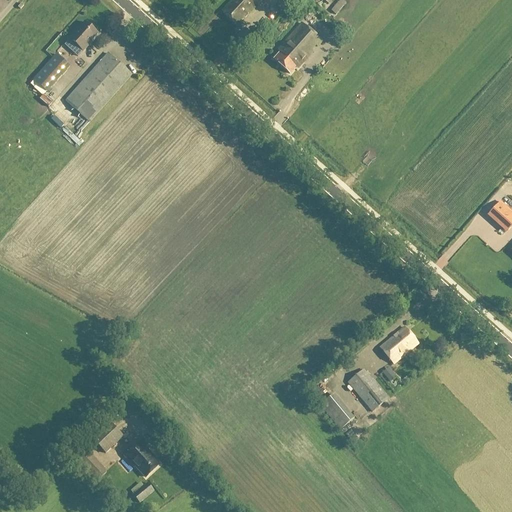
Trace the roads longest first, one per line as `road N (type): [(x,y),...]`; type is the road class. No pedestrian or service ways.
road 1 (tertiary): [(511,354),(117,0)]
road 2 (track): [(134,419),(220,511)]
